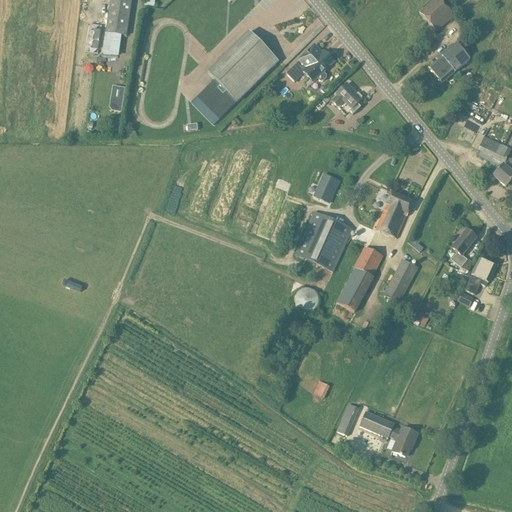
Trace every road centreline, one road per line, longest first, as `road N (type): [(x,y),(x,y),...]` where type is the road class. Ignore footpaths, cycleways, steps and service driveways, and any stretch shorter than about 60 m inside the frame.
road 1 (tertiary): [(510,237),(314,0)]
road 2 (tertiary): [(434,511),(511,284)]
road 3 (unknown): [(444,157),(366,311)]
